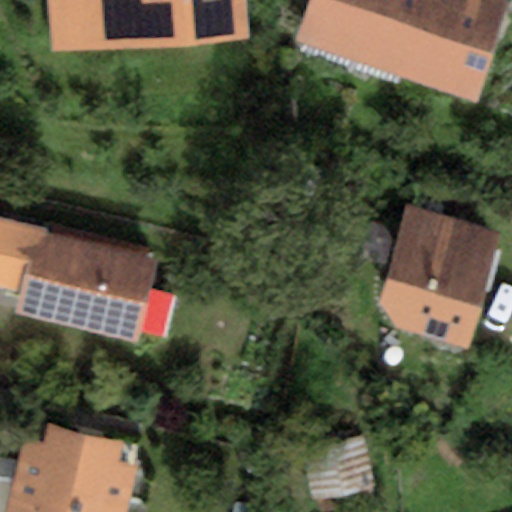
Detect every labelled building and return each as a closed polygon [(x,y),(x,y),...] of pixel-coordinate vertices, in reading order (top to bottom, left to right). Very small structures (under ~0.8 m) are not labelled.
[(245,0),(46,0),(51,52),(249,35),(245,0)] [(356,63),(377,0),(307,0),(293,41),(356,63)] [(415,83),(443,0),(377,0),(356,63),(415,83)] [(509,0),(507,0),(443,0),(415,83),(474,102),(509,0)] [(503,231),(407,203),(378,304),(396,328),(469,349),(503,231)] [(47,229),(0,217),(0,287),(19,292),(14,313),(137,342),(139,333),(150,289),(157,260),(46,233),(47,229)] [(172,294),(150,289),(139,333),(162,338),(172,294)] [(45,443),(24,438),(6,511),(126,511),(138,465),(119,460),(124,443),(49,425),(45,443)] [(375,489),(361,434),(298,450),(312,505),(375,489)]
